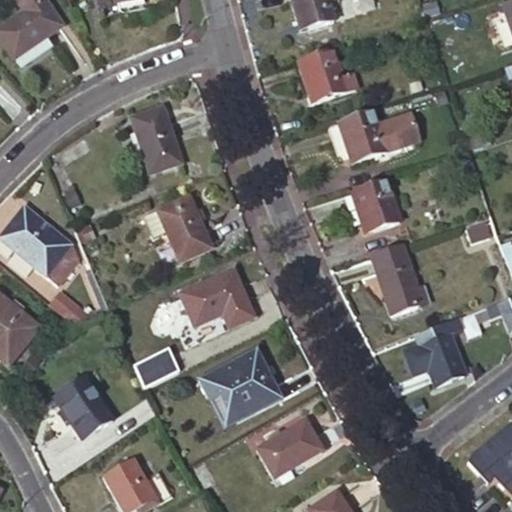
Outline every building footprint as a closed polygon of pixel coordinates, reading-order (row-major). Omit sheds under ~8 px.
[(0,42),(14,62),(62,28),(42,1),(43,0),(14,0),(24,14),(0,30),(0,42)] [(288,0),(298,34),(333,24),(328,9),(325,0),(288,0)] [(325,0),(328,9),(343,5),(341,0),(325,0)] [(511,37),(511,4),(501,9),(506,23),(511,37)] [(330,53),(297,64),(312,106),(355,91),(351,77),(340,81),(330,53)] [(180,165),(161,110),(130,121),(149,176),(180,165)] [(376,128),(371,113),(337,124),(352,166),(419,145),(409,117),(376,128)] [(484,149),(475,123),(461,128),(470,153),(484,149)] [(399,225),(384,183),(350,194),(365,236),(399,225)] [(210,252),(187,200),(155,214),(165,234),(178,265),(210,252)] [(58,287),(77,264),(69,248),(23,210),(0,237),(0,242),(44,278),(45,277),(58,287)] [(155,214),(142,220),(152,240),(165,234),(155,214)] [(489,239),(484,226),(465,232),(469,245),(489,239)] [(415,289),(400,249),(370,259),(391,319),(422,308),(415,289)] [(245,306),(230,275),(179,298),(193,329),(245,306)] [(424,286),(415,289),(422,308),(431,305),(424,286)] [(58,295),(48,307),(72,328),(90,321),(58,295)] [(511,299),(511,300),(506,302),(482,311),(486,322),(502,316),(509,334),(511,332),(511,299)] [(0,363),(6,369),(38,331),(0,300),(0,363)] [(420,348),(403,354),(413,378),(427,372),(435,390),(465,378),(449,338),(462,333),(457,321),(439,329),(416,338),(420,348)] [(281,402),(255,352),(197,383),(206,400),(234,386),(252,417),(281,402)] [(107,419),(132,402),(105,361),(80,378),(82,381),(53,401),(81,443),(110,423),(107,419)] [(511,423),(470,458),(467,466),(478,479),(486,488),(492,482),(509,500),(511,496),(511,423)] [(304,424),(275,440),(268,444),(256,452),(273,481),(322,453),(304,424)] [(135,511),(145,511),(156,506),(131,462),(101,480),(120,511),(134,511),(136,511),(135,511)] [(308,511),(347,511),(336,495),(308,511)]
